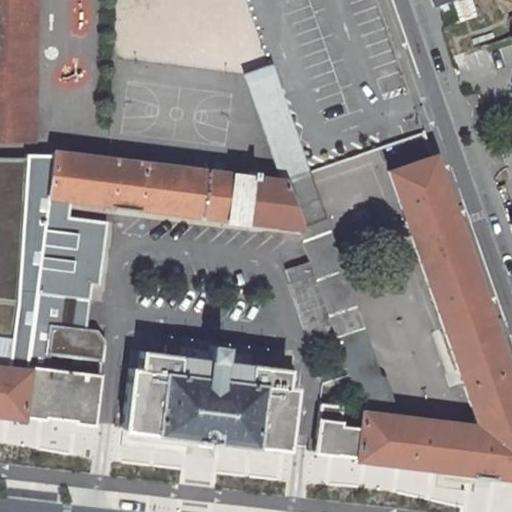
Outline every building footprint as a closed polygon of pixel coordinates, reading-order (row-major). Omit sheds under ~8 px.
[(0,0),(0,141),(31,141),(32,0),(0,0)] [(430,0),(435,12),(441,9),(451,6),(466,0),(430,0)] [(451,6),(441,9),(447,28),(457,24),(451,6)] [(247,81),(263,124),(291,127),(272,72),(247,81)] [(308,262),(332,333),(351,388),(370,383),(382,417),(393,418),(380,380),(378,379),(298,148),(291,129),(291,127),(263,124),(274,156),(283,182),(297,227),(308,262)] [(45,197),(69,202),(109,204),(108,208),(138,211),(138,208),(225,218),(224,223),(244,225),(245,220),(297,227),(283,182),(255,178),(256,171),(249,170),(249,175),(231,173),(230,175),(110,160),(51,152),(50,162),(45,197)] [(0,335),(11,337),(28,339),(45,197),(50,162),(36,161),(37,156),(22,154),(22,158),(0,156),(0,335)] [(511,384),(432,156),(388,171),(475,427),(393,418),(382,417),(370,383),(351,388),(359,413),(358,427),(339,426),(341,406),(318,403),(313,453),(335,456),(335,454),(355,456),(355,459),(470,473),(470,476),(490,479),(490,475),(511,478),(511,384)] [(0,415),(18,418),(19,415),(30,417),(40,419),(41,415),(71,419),(70,422),(92,425),(98,374),(46,368),(47,357),(43,357),(43,353),(44,342),(47,325),(83,329),(89,284),(99,285),(106,221),(67,216),(69,202),(45,197),(28,339),(11,337),(7,366),(0,364),(0,415)] [(308,262),(284,270),(309,341),(332,333),(308,262)] [(44,342),(43,353),(43,357),(47,357),(48,354),(100,359),(102,339),(91,330),(83,329),(47,325),(44,342)] [(263,347),(165,334),(164,344),(205,350),(206,344),(221,345),(220,352),(262,357),(263,347)] [(254,446),(284,449),(291,388),(283,387),(285,369),(261,366),(262,357),(220,352),(221,345),(206,344),(205,350),(164,344),(163,354),(138,350),(136,368),(128,367),(120,428),(153,432),(153,435),(254,448),(254,446)]
